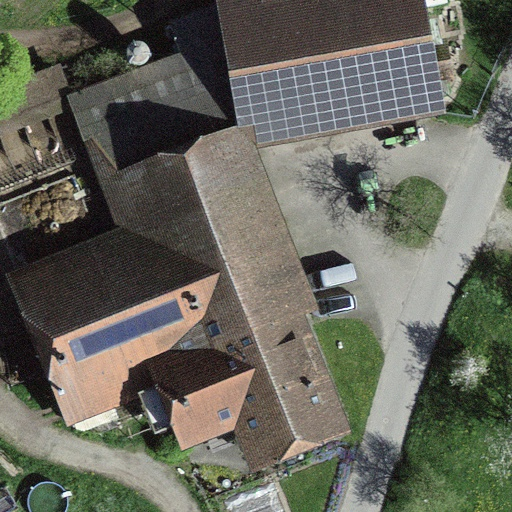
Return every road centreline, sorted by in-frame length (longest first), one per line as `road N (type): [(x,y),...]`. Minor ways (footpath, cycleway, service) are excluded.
road 1 (unclassified): [(511,96),(361,511)]
road 2 (track): [(182,511),(168,491),(0,420)]
